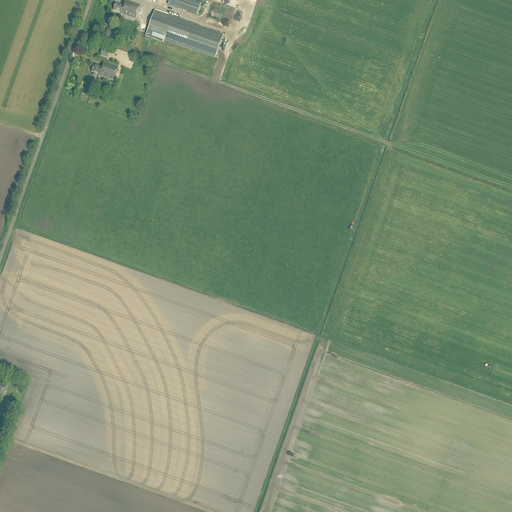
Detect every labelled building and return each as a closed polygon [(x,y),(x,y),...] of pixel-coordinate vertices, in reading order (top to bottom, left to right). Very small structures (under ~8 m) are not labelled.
[(197,16),(201,5),(187,0),(170,0),(168,6),(197,16)] [(135,20),(140,7),(125,1),(123,7),(116,4),(113,11),(121,14),(135,20)] [(147,35),(215,59),(223,36),(155,12),(147,35)] [(113,36),(115,30),(109,28),(106,34),(113,36)] [(114,82),(118,68),(103,63),(101,68),(94,66),(91,73),(99,75),(99,76),(114,82)] [(99,91),(103,82),(98,81),(97,83),(96,82),(93,89),(99,91)]
